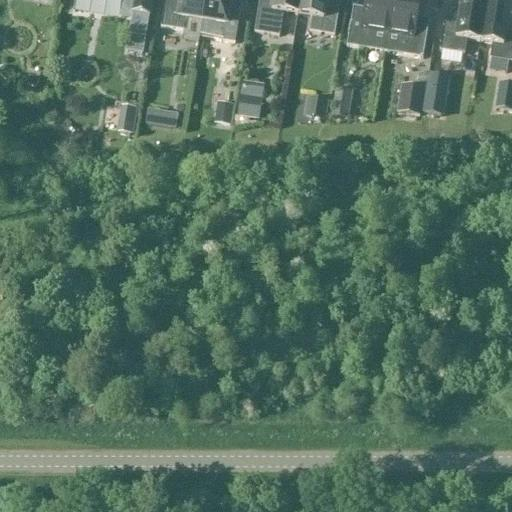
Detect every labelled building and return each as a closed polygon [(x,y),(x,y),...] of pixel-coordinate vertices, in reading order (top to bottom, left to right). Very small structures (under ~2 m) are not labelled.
[(94,0),(122,5),(122,3),(135,6),(133,16),(147,19),(150,0),(94,0)] [(187,20),(202,22),(205,0),(183,0),(183,1),(174,0),(166,0),(161,29),(185,33),(187,20)] [(205,0),(202,22),(218,25),(215,42),(235,45),(241,11),(228,9),(229,0),(205,0)] [(283,16),(297,18),(300,0),(273,0),(273,2),(260,0),(254,36),(279,40),(283,16)] [(326,0),(300,0),(297,18),(312,21),(309,35),(334,39),(338,13),(325,11),(326,0)] [(346,49),(384,56),(393,0),(367,0),(363,24),(351,22),(346,49)] [(409,0),(393,0),(384,56),(422,62),(427,35),(414,33),(420,2),(409,0)] [(467,44),(479,46),(485,8),(462,5),(458,29),(444,27),(440,54),(464,58),(467,44)] [(509,12),(485,8),(479,46),(492,48),(490,62),(511,65),(511,37),(505,37),(509,12)] [(447,82),(428,79),(422,117),(441,120),(447,82)] [(511,87),(499,86),(495,112),(511,114),(511,87)] [(424,92),(401,88),(396,116),(420,120),(424,92)] [(335,91),(331,119),(348,121),(353,94),(335,91)] [(263,102),(240,99),(237,120),(259,123),(263,102)] [(307,100),(303,121),(326,125),(329,104),(307,100)] [(230,130),(234,109),(218,106),(214,127),(230,130)] [(164,131),(175,133),(178,118),(167,117),(164,131)]
